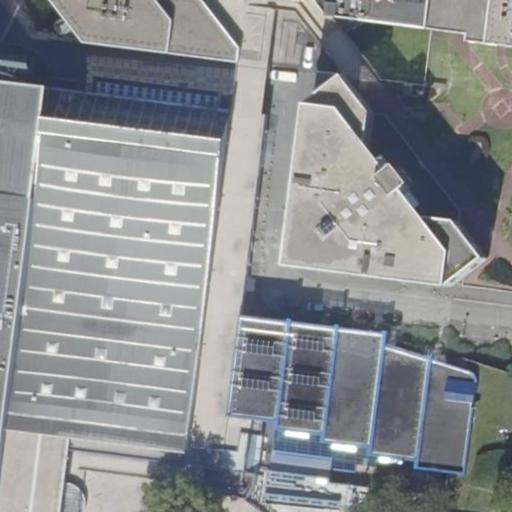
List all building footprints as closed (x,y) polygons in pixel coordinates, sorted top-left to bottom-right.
[(362,77),(382,80),(346,34),(363,22),(433,32),(437,0),(52,0),(88,47),(253,66),(272,68),(280,13),(298,14),(346,75),(362,77)] [(511,0),(437,0),(433,32),(427,83),(483,89),(474,168),(511,173),(511,0)] [(325,74),(318,72),(315,104),(322,99),(325,74)] [(374,111),(346,75),(325,74),(322,99),(315,104),(311,106),(298,209),(301,213),(298,236),(323,269),(346,273),(349,276),(452,289),(453,279),(462,281),(489,261),(461,223),(415,217),(417,209),(422,206),(409,189),(414,185),(399,165),(393,170),(381,154),(376,157),(368,156),(374,111)] [(59,511),(66,434),(1,427),(47,86),(0,80),(0,511),(59,511)] [(223,488),(243,314),(265,115),(248,113),(47,86),(1,427),(66,434),(189,448),(187,467),(185,484),(223,488)] [(452,289),(457,286),(462,281),(453,279),(452,289)] [(243,314),(223,488),(254,492),(243,499),(254,507),(261,511),(399,511),(410,507),(412,491),(328,480),(330,468),(367,473),(368,465),(437,475),(438,470),(464,474),(471,421),(511,426),(511,369),(479,359),(478,369),(385,344),(386,332),(243,314)]
